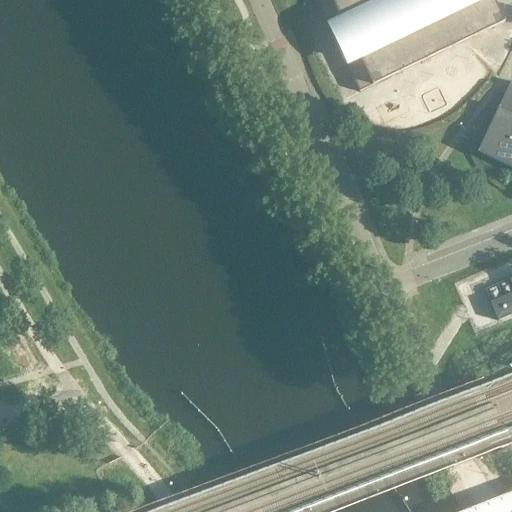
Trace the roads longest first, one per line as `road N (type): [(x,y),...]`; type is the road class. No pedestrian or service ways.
road 1 (residential): [(258,0),(387,292)]
road 2 (unclassified): [(503,511),(421,370),(387,292)]
road 3 (residential): [(176,511),(77,405)]
road 4 (unclassified): [(387,292),(511,238)]
